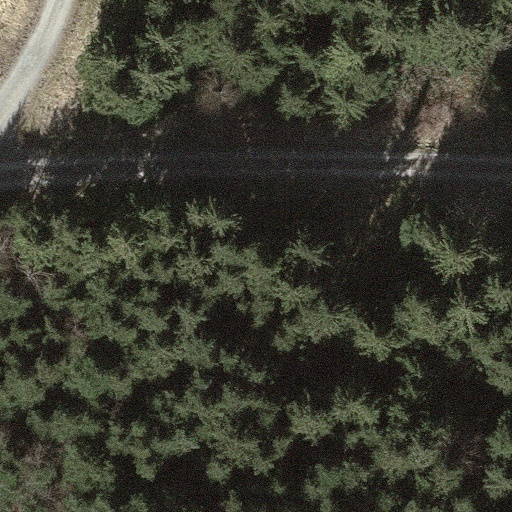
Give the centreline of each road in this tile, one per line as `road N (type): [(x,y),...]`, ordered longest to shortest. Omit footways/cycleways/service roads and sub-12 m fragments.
road 1 (track): [(511,163),(332,157),(0,184)]
road 2 (track): [(0,113),(60,0)]
